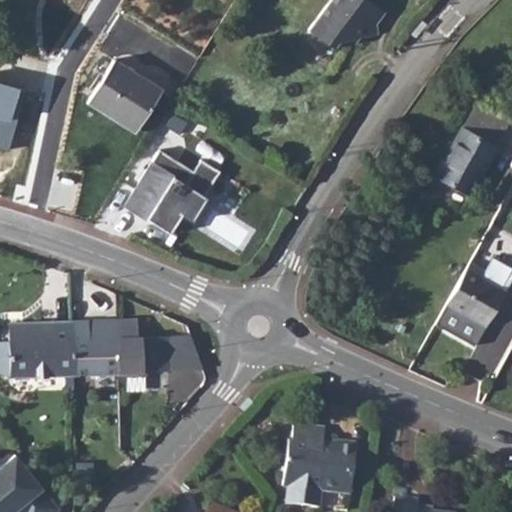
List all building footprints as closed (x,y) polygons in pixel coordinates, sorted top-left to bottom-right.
[(307,28),(323,0),(316,0),(301,24),(307,28)] [(323,0),(307,28),(326,41),(331,34),(345,31),(349,34),(360,18),(366,21),(378,2),(374,0),(323,0)] [(136,130),(161,89),(113,59),(88,99),(136,130)] [(22,91),(0,85),(0,119),(13,123),(22,91)] [(475,101),(461,128),(495,146),(510,120),(475,101)] [(13,123),(0,119),(0,149),(9,152),(17,124),(13,123)] [(469,194),(495,146),(461,128),(435,176),(469,194)] [(193,171),(159,150),(124,205),(169,234),(181,214),(189,219),(219,171),(200,159),(193,171)] [(486,272),(471,264),(436,326),(476,348),(511,283),(511,269),(493,259),(486,272)] [(70,321),(71,374),(166,370),(165,336),(137,337),(136,319),(135,318),(70,321)] [(70,321),(8,323),(8,340),(0,340),(0,373),(9,376),(71,374),(70,321)] [(191,335),(165,336),(166,370),(203,369),(191,335)] [(285,504),(319,508),(320,491),(349,494),(355,444),(323,440),(324,429),(293,425),(291,440),(288,440),(282,486),(287,486),(285,504)] [(53,511),(59,508),(13,453),(0,464),(0,511),(10,511),(13,510),(28,498),(40,511),(53,511)] [(84,464),(74,464),(75,481),(85,481),(84,464)] [(423,511),(416,511),(417,500),(394,497),(392,511),(423,511)] [(40,511),(28,498),(13,510),(14,511),(40,511)]
